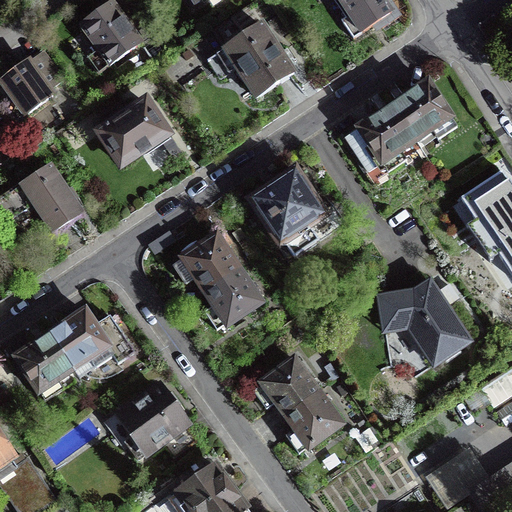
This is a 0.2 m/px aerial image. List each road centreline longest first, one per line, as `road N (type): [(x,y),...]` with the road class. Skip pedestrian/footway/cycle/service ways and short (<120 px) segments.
road 1 (residential): [(116,253),(453,27)]
road 2 (residential): [(303,511),(116,253)]
road 3 (residential): [(0,330),(116,253)]
